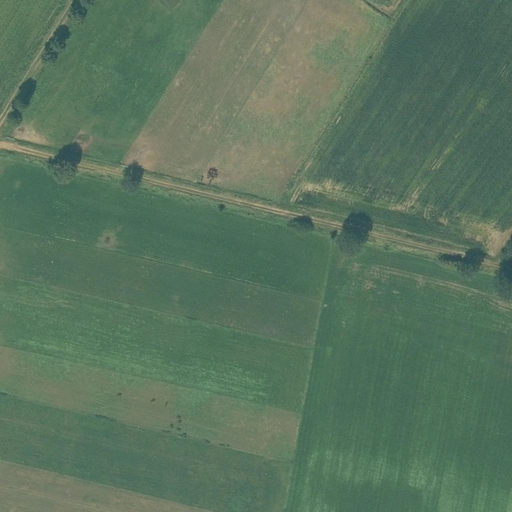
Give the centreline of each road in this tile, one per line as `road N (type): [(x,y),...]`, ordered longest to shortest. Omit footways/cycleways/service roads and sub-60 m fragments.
road 1 (track): [(511,271),(0,147)]
road 2 (track): [(74,0),(0,121)]
